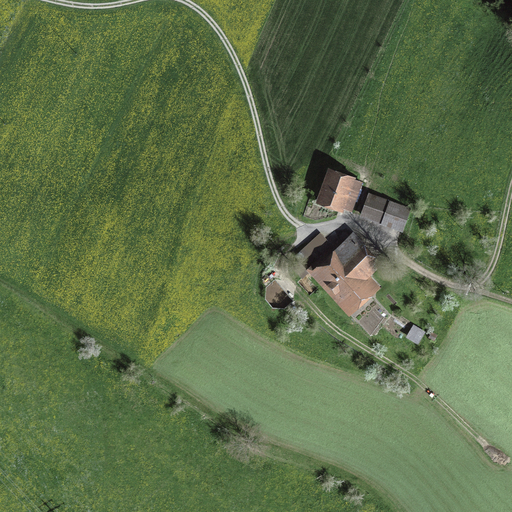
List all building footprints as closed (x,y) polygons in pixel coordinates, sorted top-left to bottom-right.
[(350,210),(360,182),(331,171),(321,200),(350,210)] [(409,209),(369,194),(361,215),(402,228),(409,209)] [(299,258),(305,265),(331,241),(325,234),(299,258)] [(358,243),(361,241),(354,234),(343,244),(341,242),(310,270),(332,294),(335,291),(350,307),(371,287),(363,278),(378,265),(358,243)] [(418,342),(424,332),(413,325),(407,335),(418,342)]
